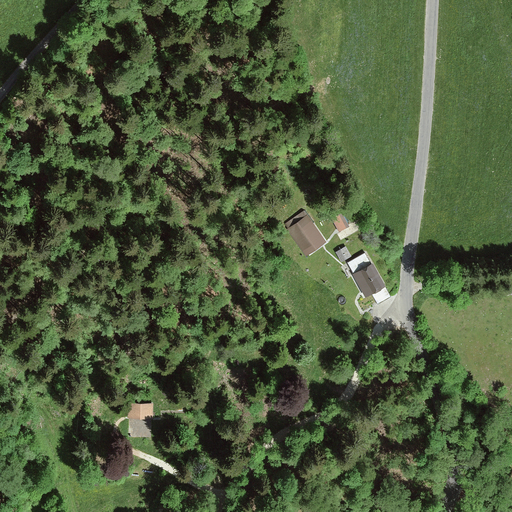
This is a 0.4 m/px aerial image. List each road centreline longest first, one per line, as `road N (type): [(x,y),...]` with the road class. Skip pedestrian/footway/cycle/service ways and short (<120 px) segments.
road 1 (unclassified): [(436,0),(411,278)]
road 2 (unclassified): [(411,278),(407,317),(457,442),(458,479),(442,511)]
road 3 (unclassified): [(0,96),(84,0)]
